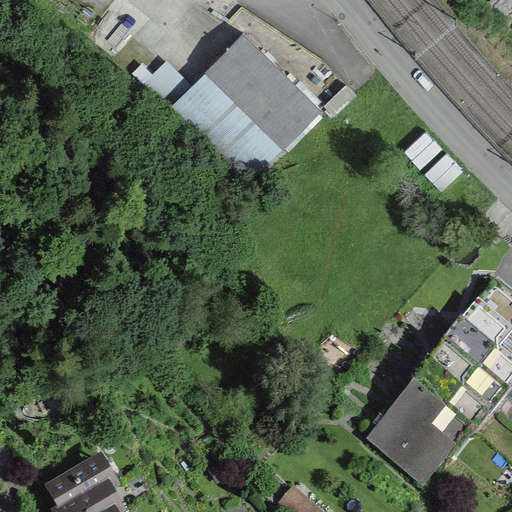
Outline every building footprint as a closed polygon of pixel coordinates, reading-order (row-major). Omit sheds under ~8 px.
[(241,187),(321,112),(244,31),(164,107),(241,187)] [(347,80),(326,103),(336,113),(358,89),(347,80)] [(479,305),(482,308),(511,334),(511,292),(498,281),(479,305)] [(453,342),(505,387),(511,378),(511,334),(482,308),(453,342)] [(505,387),(453,342),(436,361),(489,407),(505,387)] [(489,407),(436,361),(419,381),(472,426),(489,407)] [(472,426),(419,381),(402,401),(455,446),(472,426)] [(455,446),(402,401),(385,421),(439,466),(455,446)] [(439,466),(385,421),(368,440),(422,486),(439,466)] [(118,488),(104,460),(47,488),(58,511),(69,511),(114,490),(118,488)] [(69,511),(124,511),(114,490),(69,511)] [(318,511),(297,491),(280,508),(284,511),(318,511)]
